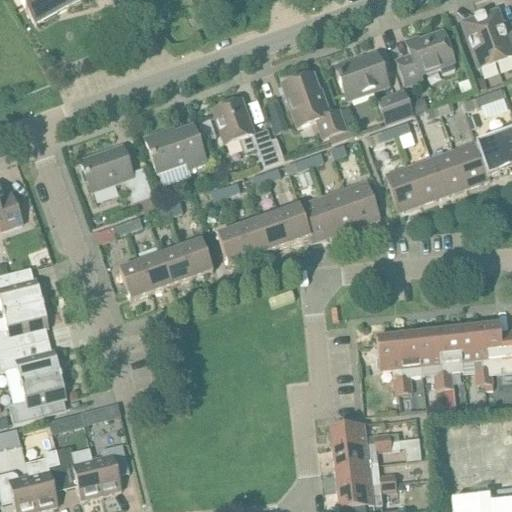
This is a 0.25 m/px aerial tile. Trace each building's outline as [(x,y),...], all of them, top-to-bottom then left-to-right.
[(19,0),(36,29),(82,3),(81,0),(19,0)] [(212,0),(209,0),(194,8),(203,26),(222,17),(212,0)] [(496,15),(479,21),(496,67),(511,60),(511,29),(503,32),(499,23),(496,15)] [(479,73),(494,67),(496,67),(479,21),(462,27),(479,73)] [(455,73),(453,67),(442,37),(407,49),(411,59),(397,64),(403,83),(405,89),(421,84),(419,79),(440,72),(442,77),(455,73)] [(376,57),(335,72),(338,80),(337,80),(342,93),(343,93),(347,105),(388,90),(376,57)] [(297,84),(282,89),(289,108),(298,131),(318,124),(324,143),(328,141),(331,148),(353,140),(349,127),(343,129),(338,116),(329,119),(323,103),(321,104),(312,78),(297,84)] [(477,95),(487,91),(483,81),(473,85),(477,95)] [(487,98),(490,107),(503,102),(500,94),(487,98)] [(378,105),(387,130),(412,122),(411,118),(407,107),(403,96),(378,105)] [(477,112),(484,109),(490,107),(487,98),(474,103),(477,112)] [(424,101),(407,106),(412,119),(415,118),(428,113),(424,101)] [(461,107),(465,116),(477,112),(474,103),(461,107)] [(213,114),(225,149),(239,144),(244,157),(257,153),(264,172),(284,165),(276,143),(271,144),(267,134),(253,138),(241,104),(213,114)] [(278,106),(265,110),(275,138),(280,136),(277,126),(284,124),(278,106)] [(438,110),(441,119),(453,114),(450,106),(438,110)] [(438,110),(424,115),(427,124),(441,119),(438,110)] [(475,119),(467,122),(471,133),(479,130),(475,119)] [(210,124),(198,128),(204,146),(216,142),(210,124)] [(393,132),(397,140),(410,135),(407,127),(393,132)] [(206,168),(193,130),(166,139),(165,135),(144,143),(157,178),(186,168),(188,174),(206,168)] [(381,136),(384,145),(397,140),(393,132),(381,136)] [(511,133),(497,139),(476,147),(489,181),(511,172),(511,133)] [(453,155),(467,192),(490,184),(489,181),(476,147),(453,155)] [(343,150),(330,154),(333,163),(346,158),(343,150)] [(132,181),(122,151),(80,165),(91,197),(125,185),(137,218),(156,211),(152,201),(142,173),(141,173),(143,178),(132,181)] [(444,201),(467,192),(453,155),(430,163),(444,201)] [(320,158),(307,162),(310,171),(323,166),(320,158)] [(287,179),(310,171),(307,162),(284,171),(287,179)] [(408,171),(421,209),(444,201),(430,163),(408,171)] [(385,179),(391,198),(398,217),(421,209),(408,171),(385,179)] [(280,182),(277,173),(264,178),(267,187),(280,182)] [(309,175),(298,179),(303,192),(314,188),(309,175)] [(254,191),(267,187),(264,178),(251,182),(254,191)] [(367,186),(344,194),(357,231),(380,223),(367,186)] [(227,201),(240,196),(237,187),(223,192),(227,201)] [(213,206),(227,201),(223,192),(210,197),(213,206)] [(344,194),(321,202),(334,240),(357,231),(344,194)] [(12,198),(0,202),(0,237),(23,229),(12,198)] [(321,202),(299,210),(310,241),(309,241),(311,248),(334,240),(321,202)] [(180,208),(167,212),(170,221),(183,216),(180,208)] [(299,210),(278,217),(289,248),(309,241),(310,241),(299,210)] [(167,212),(153,217),(156,226),(170,221),(167,212)] [(257,225),(268,256),(289,248),(278,217),(257,225)] [(125,227),(128,236),(142,231),(139,222),(125,227)] [(237,232),(248,263),(268,256),(257,225),(237,232)] [(112,232),(116,240),(128,236),(125,227),(112,232)] [(237,232),(216,239),(228,270),(248,263),(237,232)] [(181,252),(192,283),(212,275),(201,244),(181,252)] [(181,252),(160,259),(171,290),(192,283),(181,252)] [(150,297),(171,290),(160,259),(139,267),(150,297)] [(119,274),(130,305),(150,297),(139,267),(119,274)] [(11,291),(8,279),(0,280),(0,306),(3,318),(42,308),(36,284),(11,291)] [(7,335),(0,336),(0,356),(26,350),(23,338),(48,332),(42,308),(3,318),(7,335)] [(511,337),(500,339),(499,328),(478,330),(486,389),(492,388),(490,373),(511,370),(511,337)] [(478,330),(459,333),(464,366),(473,365),(474,375),(477,390),(486,389),(478,330)] [(443,369),(444,378),(446,394),(453,392),(451,377),(463,376),(461,367),(464,366),(459,333),(439,335),(443,369)] [(439,335),(419,337),(423,371),(420,371),(421,380),(433,378),(435,395),(438,395),(443,394),(446,394),(444,378),(443,369),(439,335)] [(419,337),(399,339),(403,373),(401,373),(402,383),(406,398),(413,397),(411,382),(411,381),(421,380),(420,371),(423,371),(419,337)] [(403,373),(399,339),(376,342),(380,376),(393,374),(395,399),(406,398),(402,383),(401,373),(403,373)] [(0,356),(0,375),(0,376),(16,372),(21,389),(60,379),(54,355),(29,362),(26,350),(0,356)] [(21,389),(25,406),(9,410),(13,429),(44,421),(41,409),(66,403),(60,379),(21,389)] [(0,422),(0,433),(9,431),(9,430),(6,421),(0,422)] [(329,433),(332,454),(366,449),(363,429),(329,433)] [(389,439),(373,441),(374,448),(389,446),(399,445),(398,438),(393,438),(389,439)] [(366,449),(332,454),(334,474),(377,469),(375,457),(391,455),(390,454),(400,453),(399,445),(389,446),(374,448),(366,449)] [(122,449),(101,454),(102,462),(92,465),(101,500),(121,495),(118,480),(129,477),(122,449)] [(71,452),(56,455),(66,493),(77,490),(80,505),(101,500),(92,465),(89,454),(72,458),(71,452)] [(35,511),(51,511),(58,510),(54,496),(66,493),(56,455),(43,459),(44,463),(25,468),(27,479),(35,511)] [(334,474),(337,494),(380,490),(394,488),(393,480),(378,482),(377,469),(334,474)] [(14,511),(35,511),(27,479),(19,482),(17,478),(13,476),(6,477),(0,478),(0,502),(2,509),(13,506),(14,511)] [(394,488),(380,490),(381,498),(395,497),(394,488)] [(380,490),(337,494),(338,511),(365,511),(373,511),(379,511),(382,510),(381,498),(380,490)] [(490,500),(451,504),(451,511),(511,511),(511,492),(489,495),(490,500)]
